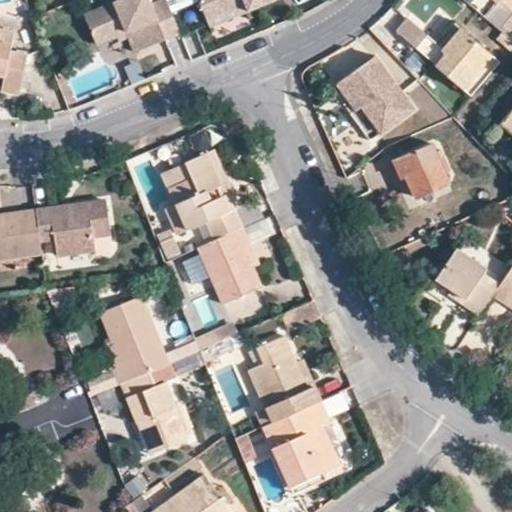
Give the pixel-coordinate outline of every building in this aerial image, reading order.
[(130,45),(132,50),(177,33),(164,0),(159,0),(151,3),(149,0),(121,0),(83,15),(95,45),(116,37),(126,32),(128,38),(130,45)] [(196,0),(204,21),(245,5),(247,13),(279,0),(278,0),(196,0)] [(511,0),(489,0),(493,3),(495,1),(511,14),(511,12),(511,0)] [(247,13),(245,5),(204,21),(207,29),(247,13)] [(511,26),(511,14),(497,31),(504,37),(511,26)] [(432,43),(441,48),(458,28),(450,21),(432,43)] [(434,68),(459,89),(489,54),(458,28),(441,48),(432,43),(423,35),(413,47),(435,65),(434,68)] [(0,72),(4,73),(1,88),(19,92),(26,55),(9,52),(13,33),(0,30),(0,72)] [(128,38),(126,32),(116,37),(118,43),(128,38)] [(459,89),(467,96),(497,61),(489,54),(459,89)] [(356,113),(362,109),(382,133),(411,108),(372,57),(366,60),(334,85),(347,102),(356,113)] [(511,103),(496,121),(511,135),(511,103)] [(356,113),(351,117),(371,142),(382,133),(362,109),(356,113)] [(448,182),(431,142),(391,160),(395,169),(399,178),(404,175),(413,197),(448,182)] [(222,195),(229,192),(211,151),(204,153),(222,195)] [(229,192),(222,195),(204,153),(182,163),(189,178),(166,188),(173,204),(164,208),(175,233),(204,221),(212,240),(241,227),(233,209),(236,207),(229,192)] [(109,233),(105,201),(34,211),(38,239),(53,237),(55,255),(93,249),(93,235),(109,233)] [(38,239),(34,211),(0,215),(0,258),(40,253),(38,239)] [(212,240),(197,247),(221,303),(258,287),(249,268),(240,244),(247,240),(241,227),(212,240)] [(249,268),(257,264),(247,240),(240,244),(249,268)] [(484,267),(455,247),(435,277),(449,288),(464,298),(461,303),(476,314),(490,294),(492,290),(477,280),(482,271),(484,267)] [(511,260),(498,281),(495,285),(511,296),(511,260)] [(495,285),(498,281),(482,271),(477,280),(492,290),(495,285)] [(511,308),(511,296),(495,285),(492,290),(490,294),(511,308)] [(461,303),(464,298),(449,288),(446,294),(461,303)] [(104,342),(120,382),(149,370),(199,351),(184,312),(170,319),(173,325),(168,327),(175,343),(179,342),(182,348),(164,356),(141,296),(99,313),(110,341),(104,342)] [(317,316),(310,299),(301,304),(280,313),(288,329),(317,316)] [(263,364),(249,370),(273,422),(319,401),(311,387),(305,389),(281,338),(256,348),(263,364)] [(149,370),(120,382),(148,453),(186,438),(165,382),(155,385),(149,370)] [(342,395),(325,399),(329,414),(346,410),(342,395)] [(273,422),(262,426),(287,487),(320,474),(337,467),(328,444),(335,441),(319,401),(273,422)] [(287,487),(291,495),(323,481),(320,474),(287,487)] [(229,511),(203,476),(152,511),(229,511)]
